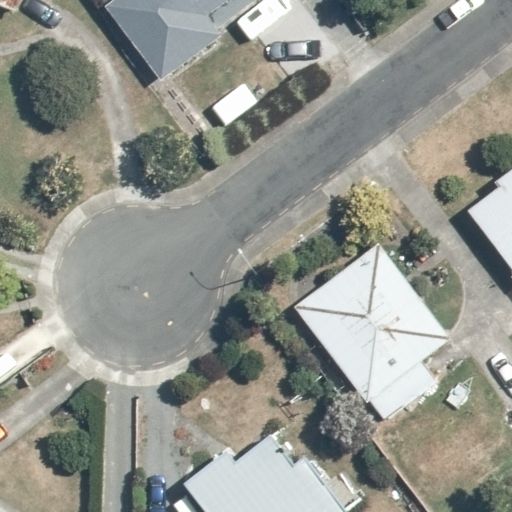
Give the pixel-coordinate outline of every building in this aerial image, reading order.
[(25,0),(0,0),(0,8),(20,16),(25,0)] [(231,0),(118,0),(107,9),(164,83),(222,38),(207,19),(231,0)] [(511,172),(500,181),(505,188),(473,213),(511,264),(511,172)] [(403,406),(446,463),(480,438),(489,451),(511,434),(511,412),(474,360),(444,382),(426,357),(451,339),(380,243),(297,305),(383,421),(403,406)] [(345,511),(360,502),(344,477),(334,484),(311,450),(303,455),(283,426),(236,458),(231,451),(188,480),(210,511),(345,511)]
